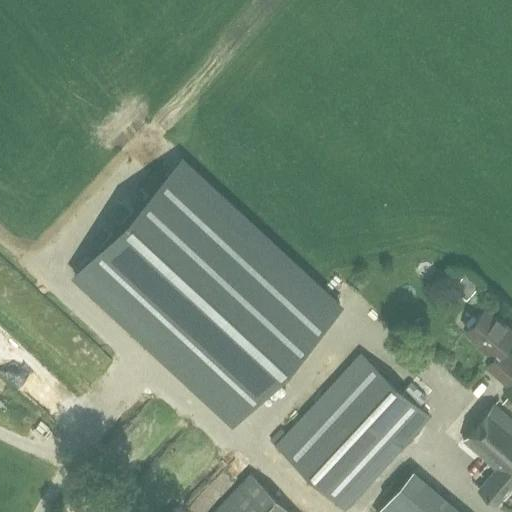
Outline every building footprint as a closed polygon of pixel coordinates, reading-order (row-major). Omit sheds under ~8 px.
[(339,306),(319,287),(180,159),(75,273),(234,421),(339,306)] [(506,383),(511,376),(511,357),(502,348),(511,337),(511,330),(486,307),(466,329),(495,355),(486,365),(506,383)] [(65,343),(75,363),(95,353),(86,333),(65,343)] [(345,508),(430,416),(362,353),(277,445),(345,508)] [(511,419),(495,405),(463,440),(496,470),(478,490),(495,505),(511,485),(511,419)] [(460,511),(413,470),(375,511),(460,511)] [(293,511),(251,473),(214,511),(293,511)]
